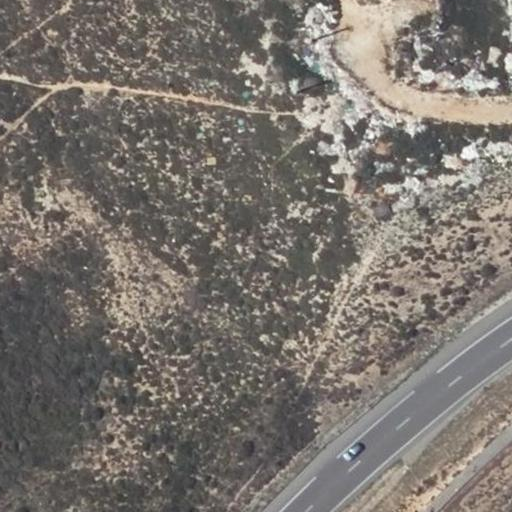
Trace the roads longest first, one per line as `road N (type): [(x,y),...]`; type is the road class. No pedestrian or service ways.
road 1 (trunk): [(511,337),(384,438),(308,511)]
road 2 (track): [(346,0),(375,70),(393,90),(440,109),(511,103)]
